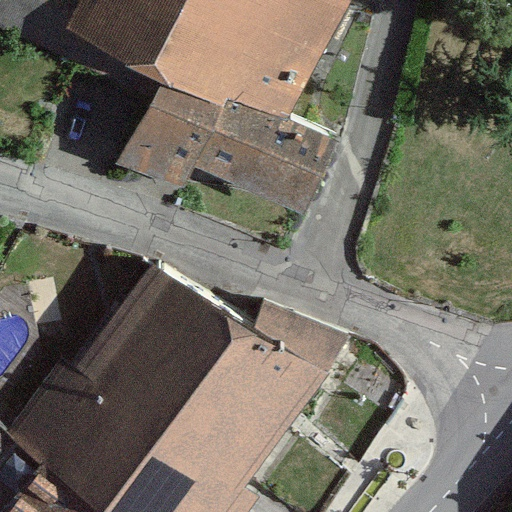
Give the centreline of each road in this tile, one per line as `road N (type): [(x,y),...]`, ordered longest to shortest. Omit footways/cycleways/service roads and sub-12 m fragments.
road 1 (residential): [(511,384),(313,285),(0,176)]
road 2 (tertiary): [(511,419),(430,511)]
